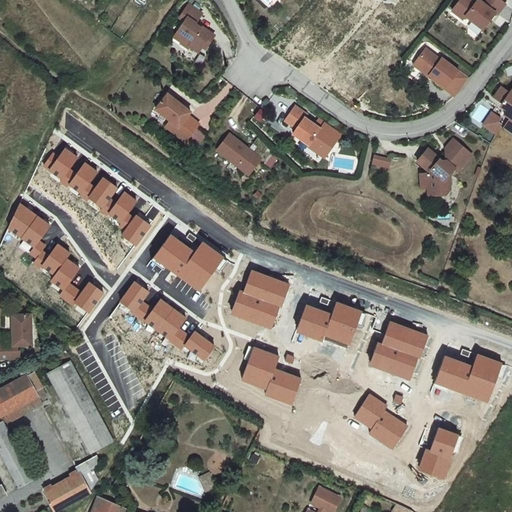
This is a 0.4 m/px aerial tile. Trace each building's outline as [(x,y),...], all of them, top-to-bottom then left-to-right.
[(470,0),(454,0),(448,9),(459,18),(462,14),(479,27),(486,17),(485,17),(489,11),(490,12),(491,11),(493,12),(501,1),(498,0),(471,0),(470,0)] [(180,30),(175,38),(183,43),(185,40),(191,44),(190,46),(199,53),(203,47),(207,40),(210,43),(215,36),(202,27),(202,28),(195,24),(202,14),(189,5),(180,18),(181,19),(176,27),(180,30)] [(182,44),(188,48),(190,46),(191,44),(185,40),(183,43),(182,44)] [(424,47),(412,63),(428,74),(429,73),(446,85),(444,87),(454,93),(455,93),(459,88),(469,74),(458,67),(441,56),(439,57),(424,47)] [(446,85),(429,73),(428,74),(428,75),(444,87),(446,85)] [(511,117),(504,127),(511,132),(511,88),(510,92),(501,87),(494,97),(505,104),(507,109),(504,113),(511,117)] [(169,94),(157,110),(172,121),(170,123),(179,129),(176,133),(188,142),(201,124),(190,115),(193,112),(183,104),(179,101),(169,94)] [(497,107),(484,125),(497,133),(503,123),(500,121),(502,119),(500,117),(503,112),(497,107)] [(297,108),(287,122),(298,130),(295,135),(310,146),(309,147),(319,154),(321,152),(326,156),(333,146),(328,142),(331,138),(317,127),(307,120),(309,117),(297,108)] [(167,127),(176,133),(179,129),(170,123),(167,127)] [(319,124),(317,127),(331,138),(333,135),(319,124)] [(265,151),(262,155),(264,156),(271,148),(256,133),(250,138),(254,142),(265,151)] [(227,146),(222,152),(250,174),(263,158),(232,135),(225,144),(227,146)] [(430,150),(419,162),(430,173),(431,188),(440,188),(440,195),(448,195),(451,190),(450,175),(455,168),(459,171),(472,154),(453,140),(445,149),(447,161),(443,163),(430,150)] [(254,142),(251,146),(262,155),(265,151),(254,142)] [(52,149),(39,167),(126,229),(121,235),(137,246),(151,226),(136,215),(134,217),(130,213),(139,201),(132,196),(124,190),(116,202),(112,198),(119,189),(110,183),(102,177),(95,188),(89,184),(98,172),(92,167),(85,163),(77,174),(70,169),(79,157),(71,151),(64,146),(58,154),(52,149)] [(390,158),(374,154),(372,162),(388,166),(390,158)] [(430,173),(421,173),(421,187),(428,187),(428,188),(431,188),(430,173)] [(21,203),(8,229),(34,248),(29,254),(36,259),(43,250),(47,246),(40,242),(52,225),(45,220),(28,209),(21,203)] [(171,234),(153,257),(199,294),(224,258),(203,242),(195,252),(171,234)] [(49,255),(43,250),(36,259),(34,264),(54,276),(67,259),(72,253),(65,248),(57,243),(49,255)] [(75,264),(67,259),(54,276),(50,282),(63,291),(59,296),(74,306),(75,303),(89,314),(104,293),(97,287),(89,281),(81,291),(71,284),(81,268),(75,264)] [(240,290),(231,314),(272,330),(290,285),(252,270),(244,292),(240,290)] [(135,280),(119,302),(133,312),(131,314),(181,350),(185,346),(205,360),(215,346),(199,335),(195,332),(191,337),(179,328),(186,318),(179,313),(166,304),(160,299),(153,308),(145,301),(152,293),(143,286),(135,280)] [(306,305),(297,332),(323,342),(325,337),(349,346),(363,312),(337,302),(333,313),(306,305)] [(34,314),(15,315),(16,343),(1,343),(1,358),(22,358),(22,350),(20,350),(20,345),(26,345),(26,343),(31,342),(31,345),(35,345),(34,314)] [(378,342),(369,366),(412,382),(429,335),(391,321),(382,343),(378,342)] [(254,347),(242,380),(267,389),(265,396),(293,406),(303,378),(276,369),(280,356),(254,347)] [(445,356),(436,383),(488,404),(503,363),(477,353),(473,366),(445,356)] [(69,364),(48,375),(90,452),(112,441),(69,364)] [(21,379),(0,390),(0,418),(7,414),(10,422),(41,405),(38,400),(46,396),(34,374),(30,376),(27,370),(19,375),(21,379)] [(369,393),(355,416),(372,429),(368,435),(392,451),(408,425),(384,411),(388,406),(369,393)] [(2,422),(0,422),(0,450),(20,488),(34,481),(2,422)] [(426,448),(418,471),(444,479),(460,434),(438,427),(431,450),(426,448)] [(78,474),(42,492),(52,511),(53,511),(88,493),(98,479),(92,469),(102,465),(98,457),(105,454),(104,452),(74,468),(78,474)] [(205,491),(215,487),(209,473),(199,477),(205,491)] [(332,511),(339,497),(318,487),(310,503),(320,508),(317,511),(322,511),(324,510),(328,511),(332,511)] [(97,497),(90,511),(124,511),(126,509),(97,497)]
